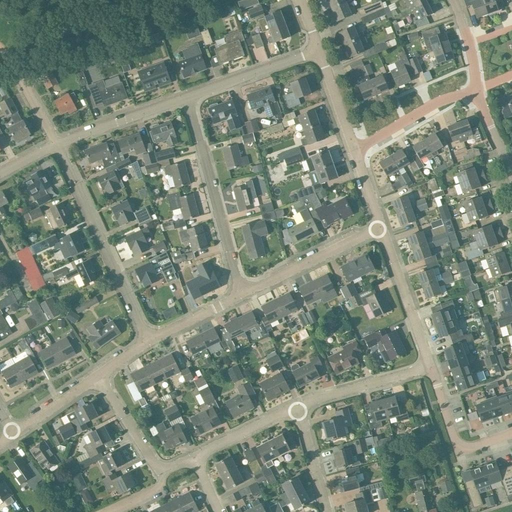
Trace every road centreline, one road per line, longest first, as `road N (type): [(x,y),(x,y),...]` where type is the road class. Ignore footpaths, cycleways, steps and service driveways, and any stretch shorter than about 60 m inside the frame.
road 1 (residential): [(146,341),(55,144)]
road 2 (residential): [(236,292),(187,96)]
road 3 (residential): [(236,292),(381,226)]
road 4 (residential): [(430,364),(381,226)]
road 5 (residential): [(430,364),(460,447),(511,434)]
road 6 (residential): [(55,144),(187,96)]
road 7 (residential): [(187,96),(318,49)]
road 8 (residential): [(298,408),(430,364)]
road 9 (residential): [(355,152),(441,101),(477,91)]
